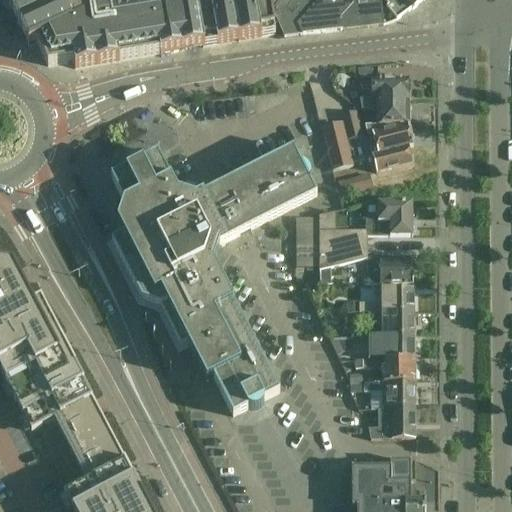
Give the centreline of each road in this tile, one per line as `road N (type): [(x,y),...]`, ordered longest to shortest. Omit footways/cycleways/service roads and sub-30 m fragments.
road 1 (residential): [(498,511),(498,18)]
road 2 (residential): [(464,34),(465,511)]
road 3 (residential): [(38,122),(141,82),(464,34)]
road 4 (primary): [(197,511),(19,170)]
